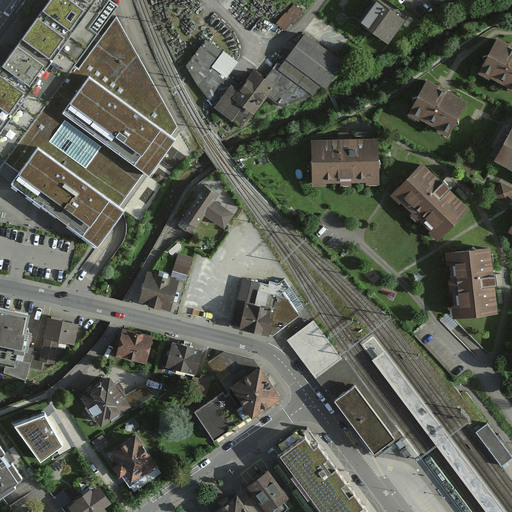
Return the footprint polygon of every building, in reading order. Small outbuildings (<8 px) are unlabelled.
[(111,0),(54,0),(0,75),(0,172),(8,162),(77,67),(121,7),(111,0)] [(295,1),(278,22),(288,30),(305,9),(295,1)] [(407,20),(381,2),(365,24),(391,43),(407,20)] [(77,67),(8,162),(21,172),(14,182),(101,244),(127,209),(151,176),(178,138),(172,134),(178,127),(119,19),(82,70),(77,67)] [(240,91),(234,87),(218,109),(236,122),(247,107),(258,115),(270,99),(286,110),(321,95),(345,62),(308,35),(273,83),(255,70),(240,91)] [(511,49),(493,39),(475,73),(511,92),(511,49)] [(240,62),(208,41),(189,67),(210,100),(240,62)] [(443,87),(430,81),(414,112),(452,132),(468,101),(443,87)] [(511,129),(507,127),(490,158),(511,169),(511,129)] [(380,139),(316,141),(317,181),(381,180),(380,139)] [(447,185),(425,165),(397,194),(442,237),(470,207),(447,185)] [(223,193),(209,183),(185,219),(198,227),(208,213),(226,226),(234,214),(216,202),(223,193)] [(511,192),(499,185),(493,195),(505,202),(511,192)] [(487,247),(450,251),(456,315),(493,311),(490,282),(487,247)] [(191,257),(179,253),(172,274),(185,278),(191,257)] [(181,282),(152,274),(144,302),(174,309),(181,282)] [(269,283),(243,276),(234,319),(232,326),(239,327),(269,334),(273,335),(278,331),(308,308),(284,277),(278,281),(269,279),(269,283)] [(29,314),(0,308),(0,344),(30,350),(33,331),(26,329),(29,314)] [(80,325),(51,319),(43,359),(56,361),(60,341),(76,344),(80,325)] [(314,320),(288,340),(316,378),(343,358),(314,320)] [(151,333),(124,326),(118,350),(145,356),(151,333)] [(200,346),(174,339),(168,360),(194,367),(200,346)] [(212,362),(230,389),(198,411),(217,439),(249,417),(281,395),(262,367),(256,359),(225,353),(212,362)] [(316,378),(375,457),(404,437),(343,358),(316,378)] [(26,363),(24,369),(8,363),(6,370),(26,377),(30,364),(26,363)] [(112,378),(86,397),(105,424),(131,405),(112,378)] [(45,412),(14,424),(40,460),(63,443),(45,412)] [(477,430),(503,464),(511,456),(511,453),(488,422),(477,430)] [(305,429),(279,448),(327,511),(373,511),(371,510),(368,511),(366,511),(359,503),(364,499),(354,486),(349,489),(342,478),(346,475),(336,461),(332,464),(324,454),(329,450),(323,444),(318,437),(314,440),(305,429)] [(139,435),(111,454),(124,473),(127,471),(135,483),(161,466),(139,435)] [(401,450),(407,458),(412,455),(406,447),(401,450)] [(0,451),(0,497),(22,480),(0,451)] [(271,470),(253,484),(274,511),(282,511),(289,507),(284,501),(291,495),(271,470)] [(101,485),(72,506),(76,511),(99,511),(113,502),(101,485)] [(68,494),(63,500),(69,505),(74,498),(68,494)] [(252,511),(240,494),(216,511),(252,511)]
